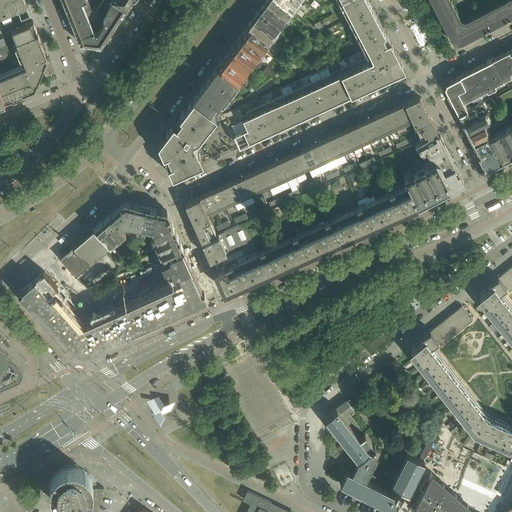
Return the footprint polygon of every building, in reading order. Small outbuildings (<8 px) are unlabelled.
[(4,0),(0,0),(0,14),(1,16),(9,13),(4,0)] [(14,0),(4,0),(9,13),(18,9),(14,0)] [(24,0),(14,0),(18,9),(21,17),(30,13),(24,0)] [(91,5),(88,0),(75,0),(65,4),(73,24),(77,35),(94,28),(90,17),(86,7),(91,5)] [(100,45),(114,24),(127,5),(118,0),(103,0),(96,11),(106,18),(97,31),(94,29),(94,28),(77,35),(80,43),(100,45)] [(203,161),(404,69),(399,60),(401,60),(369,0),(345,0),(368,45),(215,113),(211,110),(193,96),(158,142),(164,155),(165,155),(167,161),(173,175),(203,161)] [(288,6),(281,0),(265,0),(265,1),(288,18),(290,14),(288,12),(291,8),(288,6)] [(431,0),(451,37),(452,37),(455,43),(460,40),(461,41),(485,28),(485,29),(490,26),(505,18),(510,16),(511,14),(511,0),(502,0),(465,19),(460,18),(450,0),(431,0)] [(265,1),(259,9),(279,24),(283,19),(285,21),(288,18),(265,1)] [(259,9),(253,17),(275,34),(278,30),(276,28),(279,24),(259,9)] [(253,17),(247,24),(267,40),(270,35),(273,37),(275,34),(253,17)] [(38,32),(33,20),(11,29),(16,41),(38,32)] [(247,24),(241,33),(261,48),(267,40),(247,24)] [(34,88),(46,60),(44,56),(47,55),(38,32),(16,41),(26,66),(0,76),(0,86),(5,99),(34,87),(34,88)] [(241,33),(235,41),(255,56),(261,48),(241,33)] [(235,41),(229,49),(249,64),(255,56),(235,41)] [(7,45),(0,47),(0,62),(5,60),(7,55),(6,51),(9,50),(7,45)] [(506,78),(511,74),(511,48),(495,57),(506,78)] [(229,49),(223,57),(243,72),(249,64),(229,49)] [(285,66),(291,58),(286,55),(280,62),(285,66)] [(223,57),(217,64),(237,80),(243,72),(223,57)] [(497,82),(506,78),(495,57),(494,58),(492,58),(489,60),(488,61),(464,74),(475,95),(489,88),(490,89),(499,85),(497,82)] [(217,64),(211,72),(233,89),(239,81),(237,80),(217,64)] [(211,72),(205,81),(227,97),(233,89),(211,72)] [(475,95),(464,74),(449,81),(448,85),(462,112),(470,107),(466,99),(475,95)] [(205,81),(199,88),(221,105),(227,97),(205,81)] [(199,88),(193,96),(211,110),(211,111),(215,106),(217,107),(221,105),(199,88)] [(511,88),(497,96),(500,102),(511,95),(511,88)] [(418,96),(404,102),(414,122),(420,135),(423,134),(436,127),(420,97),(418,96)] [(485,100),(470,107),(462,112),(466,120),(489,108),(485,100)] [(404,102),(396,106),(405,126),(414,122),(404,102)] [(396,106),(387,110),(396,130),(405,126),(396,106)] [(489,108),(466,120),(470,128),(487,120),(493,117),(489,108)] [(387,110),(378,114),(388,134),(396,130),(387,110)] [(378,114),(370,118),(379,138),(388,134),(378,114)] [(370,118),(361,122),(370,142),(379,138),(370,118)] [(487,120),(470,128),(476,138),(491,130),(489,127),(491,127),(487,120)] [(361,122),(352,126),(361,146),(370,142),(361,122)] [(511,124),(503,129),(511,145),(511,124)] [(352,126),(343,130),(353,150),(361,146),(352,126)] [(511,155),(511,145),(503,129),(493,134),(497,143),(506,159),(511,155)] [(343,130),(335,134),(344,154),(353,150),(343,130)] [(421,138),(422,139),(422,140),(416,143),(418,146),(419,145),(422,150),(426,148),(442,139),(438,131),(437,130),(421,138)] [(497,143),(493,134),(491,130),(476,138),(482,151),(497,143)] [(335,134),(326,138),(335,158),(344,154),(335,134)] [(326,138),(317,142),(327,162),(335,158),(326,138)] [(408,138),(396,144),(397,147),(409,142),(408,138)] [(442,139),(426,148),(428,152),(433,154),(434,156),(448,149),(442,139)] [(317,142),(308,146),(318,166),(327,162),(317,142)] [(506,159),(497,143),(482,151),(488,163),(490,167),(506,159)] [(300,150),(300,151),(307,165),(309,170),(318,166),(308,146),(300,150)] [(380,155),(392,150),(390,146),(378,152),(380,155)] [(462,177),(448,149),(434,156),(435,158),(434,160),(449,188),(464,180),(462,177)] [(307,165),(300,151),(300,150),(287,156),(296,176),(305,172),(303,167),(307,165)] [(287,156),(278,160),(287,180),(296,176),(287,156)] [(362,166),(376,160),(374,156),(360,163),(362,166)] [(278,160),(269,164),(279,184),(287,180),(278,160)] [(449,188),(434,160),(424,166),(438,193),(449,188)] [(355,162),(343,168),(345,171),(357,166),(355,162)] [(269,164),(261,168),(270,188),(279,184),(269,164)] [(438,193),(424,166),(413,171),(427,199),(438,193)] [(261,168),(252,172),(261,192),(270,188),(261,168)] [(338,170),(326,176),(327,179),(340,174),(338,170)] [(427,199),(413,171),(403,176),(407,184),(416,203),(417,204),(427,199)] [(252,172),(243,176),(252,196),(261,192),(252,172)] [(252,196),(243,176),(234,180),(244,200),(252,196)] [(209,216),(244,200),(234,180),(186,202),(186,204),(202,240),(221,232),(221,231),(244,221),(248,219),(247,217),(248,217),(246,212),(234,218),(235,222),(230,224),(228,220),(216,225),(218,230),(216,231),(209,216)] [(407,184),(376,199),(384,218),(416,203),(407,184)] [(288,197),(300,192),(298,188),(292,191),(286,194),(288,197)] [(281,196),(269,202),(270,205),(282,200),(281,196)] [(376,199),(343,213),(352,232),(384,218),(376,199)] [(134,203),(124,201),(117,207),(126,217),(125,221),(129,222),(134,203)] [(145,205),(134,203),(129,222),(136,224),(135,228),(140,229),(145,205)] [(156,208),(145,205),(140,229),(144,230),(145,226),(152,227),(156,208)] [(117,207),(110,213),(120,226),(125,221),(126,217),(117,207)] [(266,210),(264,207),(252,212),(254,216),(266,210)] [(167,210),(156,208),(152,227),(153,229),(171,221),(167,210)] [(110,213),(102,220),(116,236),(118,238),(121,235),(119,233),(123,230),(120,226),(110,213)] [(311,228),(312,229),(319,247),(352,232),(343,213),(311,228)] [(279,224),(275,215),(268,218),(272,227),(279,224)] [(95,227),(110,245),(114,242),(112,240),(116,236),(102,220),(95,227)] [(171,221),(153,229),(155,234),(152,236),(154,240),(156,239),(176,230),(171,221)] [(221,232),(202,240),(210,258),(243,243),(245,247),(254,243),(244,221),(221,231),(221,232)] [(74,248),(69,252),(69,251),(68,251),(67,251),(66,251),(66,252),(60,257),(76,275),(102,251),(105,254),(112,247),(110,245),(95,227),(94,228),(92,230),(91,230),(72,246),(74,248)] [(319,247),(312,229),(311,228),(285,239),(283,234),(276,238),(278,242),(287,261),(312,250),(319,247)] [(176,230),(156,239),(158,244),(156,245),(158,249),(160,248),(180,239),(176,230)] [(180,239),(160,248),(162,253),(160,254),(162,258),(184,248),(180,239)] [(287,261),(278,242),(257,252),(254,243),(245,247),(242,248),(255,276),(287,261)] [(59,256),(19,292),(67,346),(67,347),(68,347),(68,348),(69,348),(69,349),(70,349),(71,350),(72,350),(72,351),(73,351),(74,351),(75,351),(75,352),(76,352),(77,352),(78,352),(79,352),(80,352),(81,352),(82,352),(83,352),(84,352),(87,351),(95,348),(203,299),(204,299),(203,298),(203,297),(204,295),(205,295),(205,294),(198,280),(192,266),(188,257),(184,248),(162,258),(160,259),(164,268),(169,265),(175,279),(83,320),(73,309),(77,306),(60,287),(60,288),(58,286),(65,280),(67,282),(76,275),(60,257),(59,256)] [(242,248),(212,262),(224,290),(255,276),(242,248)] [(511,264),(498,275),(490,280),(492,284),(493,283),(499,290),(505,285),(509,289),(509,290),(511,287),(511,264)] [(65,280),(58,286),(60,288),(60,287),(77,306),(91,293),(76,275),(67,282),(65,280)] [(511,306),(499,290),(493,283),(492,284),(479,294),(511,335),(511,306)] [(461,304),(430,329),(421,334),(423,338),(424,337),(431,344),(437,339),(441,344),(473,319),(461,304)] [(511,425),(484,413),(464,386),(458,379),(431,344),(424,337),(423,338),(411,348),(474,428),(509,444),(511,438),(511,425)] [(23,369),(0,348),(0,394),(15,388),(21,385),(24,382),(26,379),(26,377),(26,373),(23,369)] [(165,418),(164,412),(174,410),(172,397),(152,400),(155,420),(165,418)] [(393,493),(364,478),(375,457),(369,448),(370,447),(371,449),(375,445),(374,444),(373,444),(365,433),(365,432),(364,431),(363,432),(347,412),(354,407),(347,398),(324,416),(357,458),(358,458),(351,472),(345,469),(339,482),(393,509),(400,496),(398,495),(402,488),(408,491),(424,460),(436,435),(428,431),(415,456),(407,452),(391,482),(397,486),(393,493)] [(451,434),(443,423),(436,437),(442,440),(443,437),(448,440),(451,434)] [(71,509),(71,511),(92,511),(94,511),(95,510),(97,507),(101,500),(102,498),(103,496),(103,494),(103,493),(103,492),(104,487),(93,487),(92,483),(91,480),(90,476),(88,473),(85,471),(82,468),(78,467),(75,466),(71,466),(67,466),(63,467),(60,469),(57,471),(54,474),(52,477),(50,480),(50,484),(49,488),(50,491),(51,495),(52,498),(54,502),(57,504),(60,506),(64,508),(67,508),(71,509)] [(477,511),(431,472),(429,477),(426,476),(421,486),(423,488),(414,506),(425,511),(511,511),(511,507),(510,506),(509,506),(506,510),(504,511),(477,511)] [(251,503),(246,511),(287,511),(288,510),(248,490),(243,499),(251,503)]
